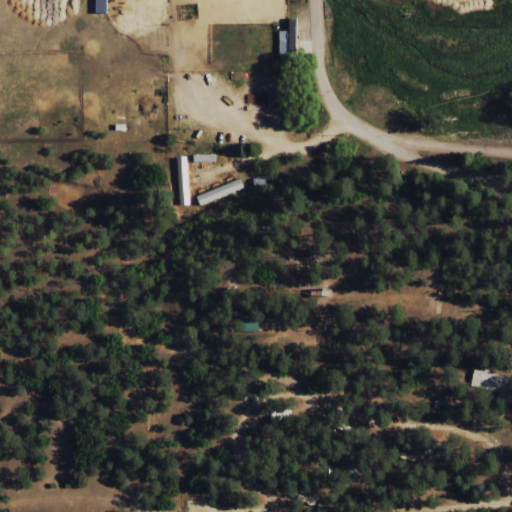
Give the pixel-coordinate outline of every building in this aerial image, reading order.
[(109,0),(97,0),(97,15),(109,15),(109,0)] [(278,30),(288,30),(288,17),(296,17),(296,54),(278,54),(278,30)] [(189,206),(189,158),(178,159),(179,206),(189,206)] [(244,188),(240,179),(196,198),(200,207),(244,188)] [(260,323),(243,318),(239,331),(257,336),(260,323)] [(473,368),(469,385),(498,392),(497,395),(504,396),(508,376),(489,372),(490,368),(481,366),(480,370),(473,368)] [(342,455),(336,477),(358,483),(363,461),(342,455)]
